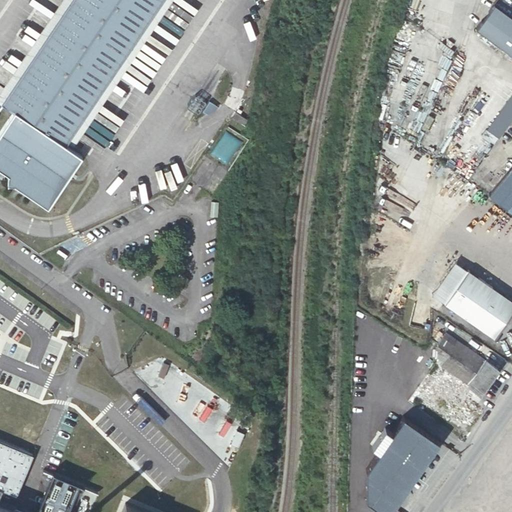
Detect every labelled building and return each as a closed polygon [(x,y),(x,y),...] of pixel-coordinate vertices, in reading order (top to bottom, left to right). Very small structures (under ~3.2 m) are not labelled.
[(0,93),(0,100),(13,110),(34,125),(47,128),(47,134),(68,148),(71,144),(65,139),(140,27),(147,31),(149,28),(143,24),(158,0),(68,0),(4,96),(0,93)] [(58,0),(50,13),(0,87),(0,93),(4,96),(68,0),(58,0)] [(158,0),(143,24),(149,28),(168,0),(158,0)] [(475,25),(511,52),(511,14),(493,1),(475,25)] [(65,139),(71,144),(130,55),(147,31),(140,27),(65,139)] [(499,138),(511,120),(511,94),(486,129),(499,138)] [(44,205),(78,155),(67,148),(47,134),(38,133),(34,125),(13,110),(0,129),(0,168),(5,172),(5,183),(13,184),(44,205)] [(511,165),(489,193),(505,207),(511,199),(511,165)] [(468,268),(456,260),(432,292),(445,301),(468,268)] [(511,312),(511,300),(468,268),(445,301),(494,337),(511,312)] [(437,342),(442,364),(446,366),(478,391),(496,367),(484,358),(484,359),(446,331),(437,342)] [(429,376),(415,399),(431,408),(445,385),(429,376)] [(439,441),(402,415),(391,432),(384,427),(371,446),(378,451),(365,468),(365,499),(383,511),(389,511),(398,500),(408,485),(411,486),(409,484),(418,471),(420,473),(421,473),(418,471),(439,441)] [(0,511),(152,511),(119,498),(113,511),(26,511),(0,501),(0,494),(3,487),(16,493),(33,452),(0,438),(0,511)] [(36,466),(58,475),(43,511),(53,511),(67,479),(91,488),(92,488),(36,465),(36,466)]
